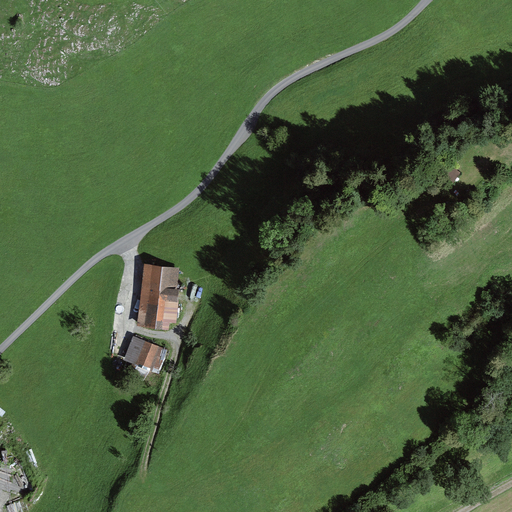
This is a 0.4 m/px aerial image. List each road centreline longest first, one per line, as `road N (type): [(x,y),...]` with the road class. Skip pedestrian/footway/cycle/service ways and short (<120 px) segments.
road 1 (unclassified): [(0,350),(89,264),(196,192),(274,90),(394,29),(426,0)]
road 2 (unknown): [(132,235),(129,323),(175,344)]
